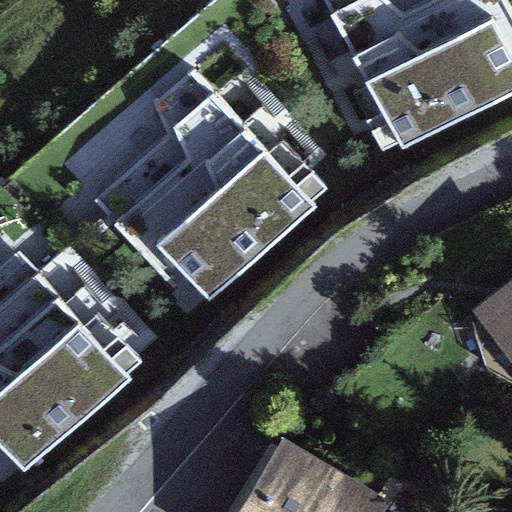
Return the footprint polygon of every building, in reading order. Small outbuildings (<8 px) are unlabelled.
[(382,0),(405,17),(437,0),(319,0),(331,21),(369,0),(382,0)] [(491,24),(511,64),(511,9),(507,0),(437,0),(405,17),(382,0),(369,0),(331,21),(354,64),(400,40),(423,59),(491,24)] [(403,158),(511,101),(511,64),(491,24),(423,59),(400,40),(354,64),(369,92),(354,100),(369,127),(384,120),(390,131),(374,140),(381,152),(385,159),(399,151),(403,158)] [(174,132),(216,97),(194,71),(156,103),(168,139),(93,205),(113,228),(188,164),(174,132)] [(205,170),(248,135),(216,97),(174,132),(188,164),(113,228),(173,297),(188,283),(159,249),(215,200),(205,170)] [(210,311),(320,217),(313,210),(329,197),(313,178),(296,193),(248,135),(205,170),(215,200),(159,249),(188,283),(210,311)] [(0,315),(42,279),(20,254),(0,270),(0,315)] [(511,266),(471,297),(511,350),(511,266)] [(0,356),(60,302),(42,279),(0,315),(0,356)] [(0,374),(22,383),(79,331),(83,328),(60,302),(0,356),(0,374)] [(0,454),(23,481),(130,384),(124,377),(137,366),(118,346),(104,358),(79,331),(22,383),(0,374),(0,454)] [(370,511),(387,488),(282,420),(222,511),(370,511)]
